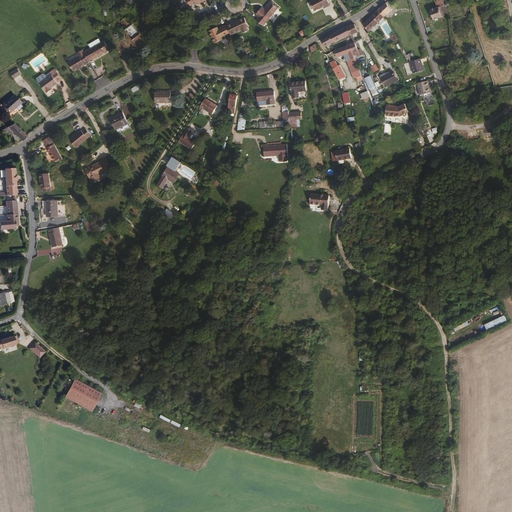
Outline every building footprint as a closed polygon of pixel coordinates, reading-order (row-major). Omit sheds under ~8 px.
[(327,0),(313,0),(309,2),(314,11),(322,7),(323,8),(329,5),(328,4),(329,3),(327,0)] [(448,15),(442,0),(437,0),(436,1),(438,9),(442,17),(448,15)] [(471,12),(467,0),(463,0),(461,1),(465,14),(471,12)] [(263,26),(278,8),(271,2),(265,10),(262,7),(256,14),(259,17),(256,20),(263,26)] [(385,17),(392,10),(386,3),(377,11),(385,17)] [(442,17),(438,9),(424,12),(421,5),(417,4),(427,32),(434,30),(431,21),(442,17)] [(369,32),(385,17),(377,11),(364,24),(369,32)] [(132,13),(122,19),(139,46),(149,40),(132,13)] [(116,15),(110,19),(112,23),(119,19),(116,15)] [(248,32),(246,29),(248,28),(243,19),(226,28),(229,34),(230,36),(241,31),(242,34),(248,32)] [(359,32),(354,24),(347,28),(351,35),(351,36),(359,32)] [(222,38),(229,34),(226,28),(218,31),(217,30),(216,28),(208,32),(214,44),(222,40),(222,38)] [(333,44),(351,35),(347,28),(322,41),(325,46),(333,44)] [(357,49),(358,49),(355,42),(348,45),(354,58),(359,55),(357,49)] [(317,44),(309,48),(312,54),(320,50),(317,44)] [(348,45),(334,51),(337,58),(343,55),(353,78),(361,75),(354,58),(348,45)] [(105,57),(100,48),(89,54),(94,63),(105,57)] [(85,68),(91,65),(86,56),(69,66),(74,74),(80,71),(81,71),(85,69),(85,68)] [(423,71),(420,59),(409,62),(413,74),(423,71)] [(346,76),(339,65),(338,66),(335,62),(333,61),(330,63),(339,80),(346,76)] [(376,64),(370,67),(373,73),(379,70),(376,64)] [(22,75),(18,69),(14,72),(18,78),(22,75)] [(52,77),(40,85),(47,95),(52,91),(52,90),(59,85),(58,84),(63,81),(56,71),(50,74),(52,77)] [(388,75),(382,78),(386,86),(398,80),(393,71),(388,74),(388,75)] [(378,93),(370,76),(364,78),(373,96),(378,93)] [(300,80),(292,81),(294,97),(302,96),(300,80)] [(429,93),(427,81),(416,83),(419,95),(429,93)] [(274,90),(257,92),(258,100),(268,99),(268,103),(275,103),(274,98),(275,98),(274,90)] [(173,94),(157,94),(157,104),(173,104),(173,94)] [(235,115),(238,96),(231,95),(229,106),(233,107),(232,114),(235,115)] [(15,96),(2,106),(9,115),(22,104),(15,96)] [(204,111),(209,103),(204,100),(199,108),(204,111)] [(211,116),(216,107),(209,103),(204,111),(211,116)] [(386,114),(391,115),(392,115),(392,114),(401,115),(402,114),(403,115),(404,115),(406,115),(407,114),(407,112),(409,111),(404,103),(399,105),(395,105),(395,104),(386,104),(386,114)] [(123,112),(111,119),(116,130),(129,124),(130,127),(134,125),(131,119),(127,120),(123,112)] [(26,137),(14,125),(2,131),(8,137),(12,133),(22,142),(26,137)] [(187,138),(191,131),(186,128),(176,143),(181,146),(187,138)] [(81,131),(70,141),(77,149),(91,136),(86,129),(82,132),(81,131)] [(185,149),(191,140),(187,138),(181,146),(185,149)] [(54,163),(63,162),(51,139),(45,142),(49,149),(47,149),(54,163)] [(288,145),(264,146),(264,155),(279,155),(279,160),(287,160),(287,155),(288,155),(288,145)] [(353,158),(350,148),(336,152),(339,161),(353,158)] [(172,157),(166,166),(175,172),(181,163),(172,157)] [(106,158),(85,169),(92,182),(101,177),(99,174),(111,168),(106,158)] [(18,180),(18,174),(16,174),(16,168),(6,168),(7,191),(0,191),(0,192),(0,195),(18,194),(17,181),(18,180)] [(177,175),(166,169),(162,177),(157,186),(161,189),(167,180),(173,183),(177,175)] [(49,174),(40,175),(41,188),(42,188),(43,192),(50,191),(49,174)] [(219,186),(223,178),(218,176),(214,184),(219,186)] [(325,212),(326,196),(311,195),(310,206),(322,207),(322,211),(325,212)] [(59,201),(48,201),(48,217),(59,217),(59,201)] [(19,222),(18,207),(7,207),(7,219),(0,219),(0,224),(0,229),(16,228),(16,226),(16,222),(19,222)] [(175,214),(167,209),(163,214),(172,219),(175,214)] [(64,245),(60,228),(50,230),(50,234),(52,240),(53,240),(54,247),(64,245)] [(506,315),(484,323),(487,329),(508,321),(506,315)] [(0,339),(0,348),(3,347),(3,349),(17,344),(16,343),(18,342),(16,335),(14,336),(14,335),(0,339)] [(51,348),(42,340),(37,346),(46,354),(51,348)] [(75,378),(65,396),(93,411),(102,393),(75,378)]
